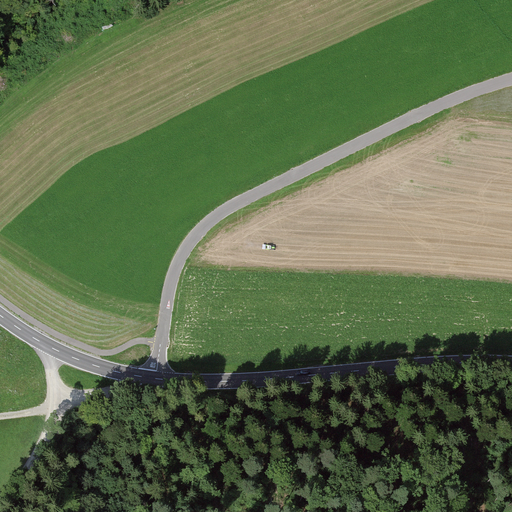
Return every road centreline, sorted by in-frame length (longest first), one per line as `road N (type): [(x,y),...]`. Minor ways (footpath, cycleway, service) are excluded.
road 1 (unclassified): [(511,79),(419,115),(199,231),(171,291),(156,384)]
road 2 (tertiary): [(156,384),(261,386),(511,367)]
road 3 (track): [(0,507),(65,409),(44,345)]
road 4 (tertiary): [(0,315),(82,362),(156,384)]
road 5 (track): [(156,384),(65,409),(0,416)]
